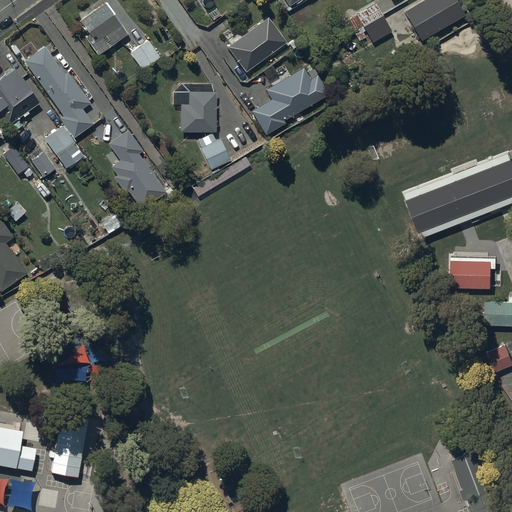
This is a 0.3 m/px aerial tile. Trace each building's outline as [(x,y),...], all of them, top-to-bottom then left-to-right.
[(383,0),(376,5),(372,0),(357,0),(353,3),(359,13),(356,15),(352,8),(343,13),(347,19),(333,28),(337,34),(343,30),(346,35),(397,5),(393,0),(383,0)] [(453,0),(423,0),(403,12),(420,42),(463,16),(453,0)] [(105,2),(78,21),(87,36),(84,38),(96,56),(128,34),(105,2)] [(381,16),(353,32),(358,41),(367,36),(371,43),(391,32),(381,16)] [(267,17),(226,47),(244,73),(285,42),(267,17)] [(147,40),(128,53),(140,71),(159,58),(147,40)] [(62,116),(59,119),(72,138),(92,124),(82,109),(90,103),(66,70),(62,73),(44,46),(23,61),(62,116)] [(250,111),(264,136),(280,126),(283,131),(305,118),(302,112),(283,123),(282,121),(328,94),(316,75),(309,79),(302,67),(264,90),(270,100),(250,111)] [(0,77),(0,117),(6,125),(37,101),(12,69),(0,77)] [(187,105),(179,105),(178,133),(214,133),(214,92),(187,92),(187,105)] [(62,125),(42,138),(54,155),(52,157),(59,168),(62,166),(64,169),(83,156),(62,125)] [(106,144),(118,160),(109,167),(115,175),(112,177),(124,194),(127,191),(140,210),(165,192),(137,155),(142,151),(126,130),(106,144)] [(220,137),(215,140),(211,133),(195,141),(199,148),(198,148),(211,174),(220,170),(218,167),(231,160),(220,137)] [(38,147),(26,156),(42,178),(54,168),(38,147)] [(246,156),(192,189),(197,196),(250,163),(246,156)] [(10,165),(17,174),(21,171),(26,178),(33,172),(22,157),(10,165)] [(474,217),(428,216),(427,247),(468,248),(468,227),(473,228),(474,217)] [(0,220),(0,292),(25,273),(4,243),(12,237),(0,220)] [(488,259),(454,258),(453,283),(487,283),(488,259)] [(511,298),(482,297),(481,323),(511,324),(511,298)] [(494,372),(511,363),(511,362),(503,343),(484,352),(494,372)] [(0,463),(14,467),(20,428),(0,424),(0,463)] [(57,428),(49,471),(68,475),(77,432),(57,428)] [(449,457),(469,511),(501,511),(477,446),(449,457)] [(67,488),(64,508),(84,511),(87,491),(67,488)]
